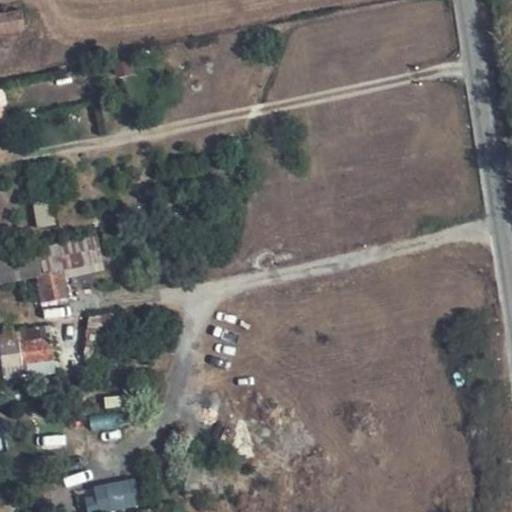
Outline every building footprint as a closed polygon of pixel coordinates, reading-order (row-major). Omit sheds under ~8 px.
[(0,35),(26,31),(26,27),(23,10),(21,8),(0,11),(0,35)] [(36,8),(23,10),(26,27),(39,25),(36,8)] [(112,231),(60,246),(65,270),(66,275),(120,258),(112,231)] [(34,269),(35,275),(65,270),(60,246),(39,253),(42,265),(34,269)] [(65,270),(35,275),(42,303),(70,298),(66,275),(65,270)] [(119,330),(126,329),(126,312),(89,317),(83,362),(114,362),(119,330)] [(0,346),(3,368),(53,361),(51,337),(0,345),(0,346)] [(54,373),(53,361),(3,368),(5,388),(17,386),(17,380),(54,373)] [(138,476),(87,487),(92,511),(104,511),(144,504),(138,476)]
